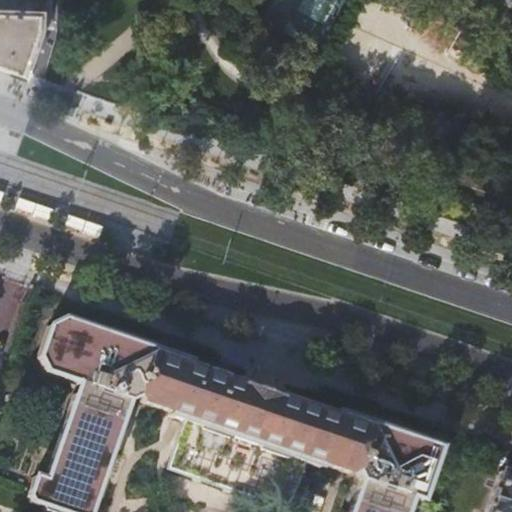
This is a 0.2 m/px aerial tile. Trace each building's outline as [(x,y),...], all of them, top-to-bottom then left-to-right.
[(3,66),(20,71),(36,27),(36,0),(0,0),(0,65),(3,67),(3,66)] [(57,109),(56,113),(64,116),(72,119),(74,114),(75,109),(59,104),(57,109)] [(53,211),(18,199),(13,212),(48,224),(53,211)] [(103,228),(67,216),(63,229),(98,241),(103,228)] [(63,319),(48,326),(37,358),(43,372),(83,386),(80,398),(73,395),(44,480),(34,477),(27,497),(29,502),(42,507),(44,511),(46,511),(89,511),(93,499),(98,497),(102,484),(100,480),(110,450),(115,448),(119,437),(117,433),(127,401),(137,396),(140,402),(169,411),(167,416),(183,422),(167,469),(286,510),(302,463),(318,468),(320,464),(349,474),(354,471),(359,481),(348,511),(404,511),(407,505),(417,508),(438,448),(421,442),(410,433),(385,425),(370,425),(334,413),(333,416),(262,392),(187,366),(188,362),(167,355),(152,350),(142,341),(116,332),(102,333),(63,319)] [(511,511),(511,475),(499,471),(484,511),(511,511)]
